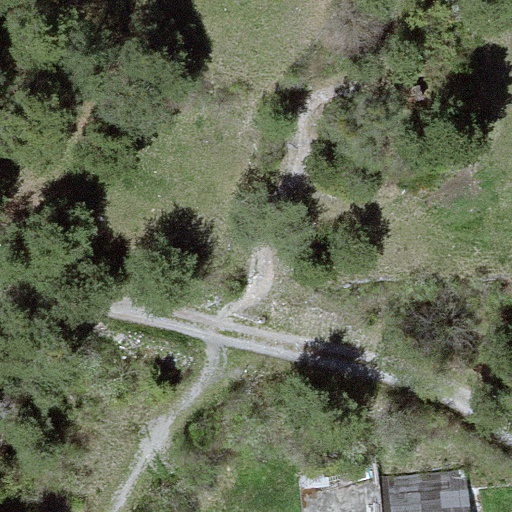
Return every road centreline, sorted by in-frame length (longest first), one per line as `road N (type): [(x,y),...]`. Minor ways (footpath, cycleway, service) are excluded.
road 1 (track): [(511,442),(474,416),(380,376),(220,339)]
road 2 (track): [(220,339),(0,290)]
